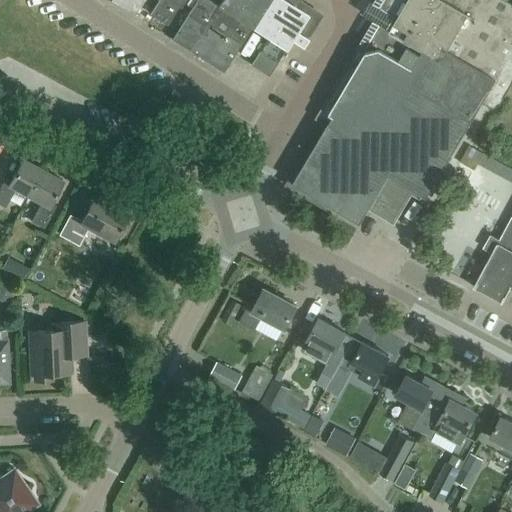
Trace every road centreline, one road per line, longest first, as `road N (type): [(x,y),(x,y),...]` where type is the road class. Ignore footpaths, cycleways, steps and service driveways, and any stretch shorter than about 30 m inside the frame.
road 1 (residential): [(511,360),(244,215)]
road 2 (residential): [(244,215),(0,85)]
road 3 (residential): [(283,135),(71,0)]
road 4 (residential): [(132,423),(244,215)]
road 5 (residential): [(283,135),(345,32),(341,0)]
road 6 (residential): [(132,423),(90,405),(0,407)]
